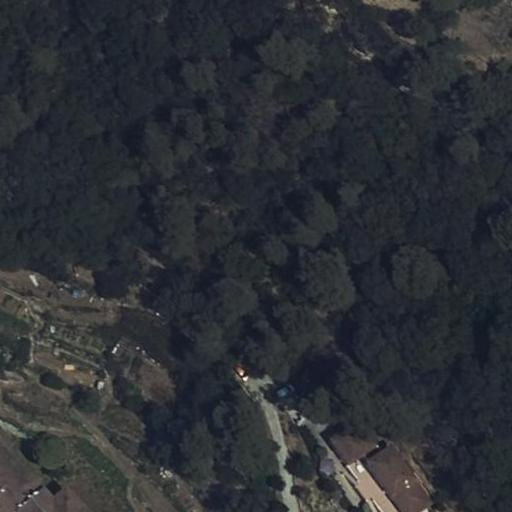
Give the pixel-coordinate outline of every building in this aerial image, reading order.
[(399,499),(413,486),(375,441),(365,449),(358,442),(362,439),(341,416),(313,440),(333,464),(346,452),(354,461),(352,463),(378,493),(388,486),(399,499)] [(73,511),(45,482),(32,493),(22,481),(16,487),(8,478),(13,473),(0,458),(0,500),(12,490),(23,502),(12,511),(73,511)] [(16,487),(22,481),(13,473),(8,478),(16,487)] [(399,511),(420,494),(413,486),(399,499),(388,486),(378,493),(394,511),(399,511)] [(0,500),(0,510),(1,511),(12,511),(23,502),(12,490),(0,500)]
